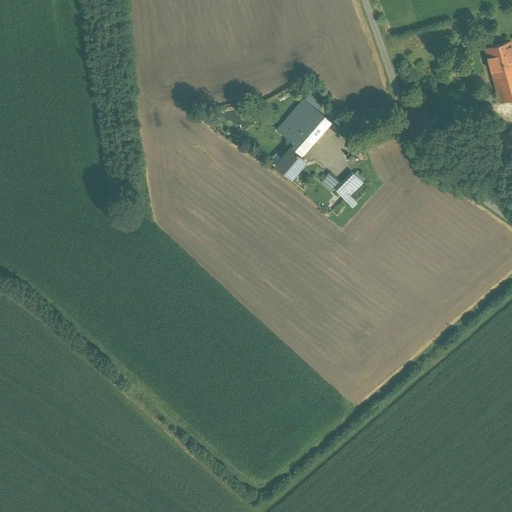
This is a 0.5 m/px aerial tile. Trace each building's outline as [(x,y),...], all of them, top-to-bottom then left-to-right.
[(489,74),(511,67),(511,43),(511,41),(482,50),(489,74)] [(511,67),(489,74),(497,103),(511,99),(511,67)] [(277,130),(294,145),(304,152),(304,153),(331,122),(319,111),(323,106),(309,95),(277,130)] [(511,159),(511,132),(489,139),(496,164),(511,159)] [(300,156),(304,152),(294,145),(276,166),(292,179),(306,161),(300,156)] [(360,185),(349,173),(336,185),(331,190),(351,210),(358,203),(350,195),(360,185)] [(336,185),(326,176),(318,185),(328,194),(331,190),(336,185)]
